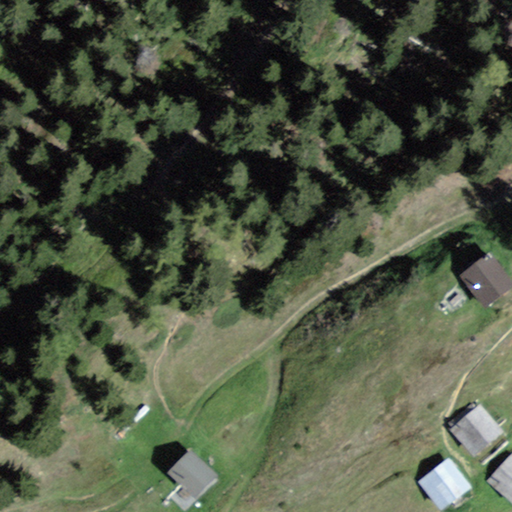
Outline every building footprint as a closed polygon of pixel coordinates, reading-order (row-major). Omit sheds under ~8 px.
[(511,284),(490,253),(459,274),(483,309),(511,288),(511,284)] [(481,405),(450,431),(474,459),(505,434),(481,405)] [(169,473),(195,499),(218,475),(192,449),(169,473)] [(511,453),(487,482),(511,504),(511,453)] [(451,459),(418,483),(439,511),(472,488),(451,459)]
